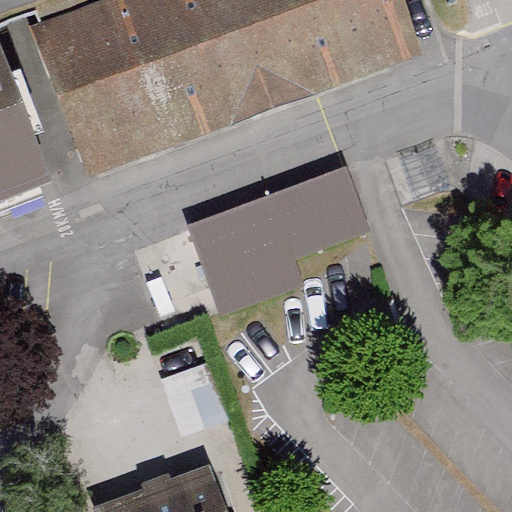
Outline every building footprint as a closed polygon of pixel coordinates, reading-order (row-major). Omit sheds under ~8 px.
[(410,0),(118,0),(44,28),(98,173),(429,50),(410,0)] [(0,59),(0,216),(49,199),(0,59)] [(338,189),(183,246),(214,332),(298,301),(288,275),(359,249),(338,189)] [(185,434),(230,416),(208,359),(163,377),(185,434)] [(214,511),(204,483),(121,511),(214,511)]
